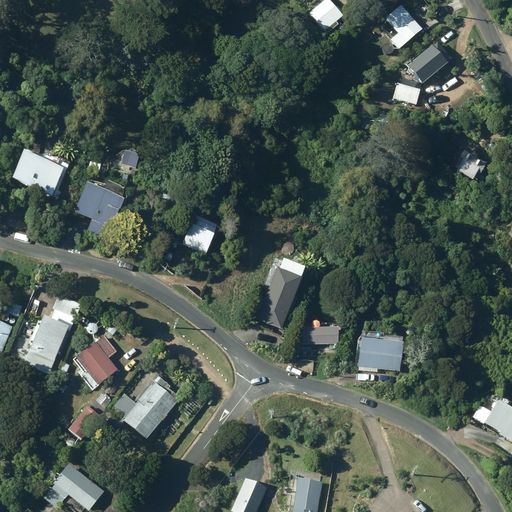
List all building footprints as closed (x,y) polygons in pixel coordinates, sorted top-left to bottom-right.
[(344,14),(332,0),(331,0),(323,0),(310,12),(329,33),(339,23),(337,20),(344,14)] [(386,18),(399,32),(391,38),(400,49),(423,28),(402,3),(386,18)] [(448,62),(433,45),(409,67),(424,83),(448,62)] [(421,89),(399,83),(394,98),(416,104),(421,89)] [(485,162),(462,149),(453,165),(454,166),(453,168),(469,178),(471,174),(476,177),(485,162)] [(32,189),(49,197),(66,162),(50,154),(49,156),(43,154),(41,158),(24,150),(11,178),(32,189)] [(83,215),(92,219),(86,232),(106,241),(124,199),(87,183),(75,212),(83,215)] [(180,199),(162,191),(157,201),(175,209),(180,199)] [(194,215),(181,246),(204,256),(214,234),(213,233),(217,225),(194,215)] [(255,321),(281,331),(302,277),(276,267),(255,321)] [(42,316),(27,352),(30,353),(25,365),(48,374),(67,330),(70,332),(82,306),(58,295),(52,310),(55,311),(51,320),(42,316)] [(6,311),(19,317),(23,308),(10,301),(6,311)] [(0,322),(0,355),(12,327),(0,322)] [(337,329),(313,329),(313,323),(304,323),(304,329),(301,329),(301,346),(337,345),(337,329)] [(107,329),(113,335),(118,329),(112,324),(107,329)] [(80,374),(92,389),(119,369),(109,357),(117,351),(105,336),(96,342),(96,341),(75,357),(76,358),(74,360),(83,372),(80,374)] [(399,340),(357,338),(355,366),(360,366),(359,370),(375,371),(375,368),(397,369),(399,340)] [(125,420),(148,438),(181,396),(175,392),(173,394),(166,388),(170,384),(161,377),(157,383),(153,379),(137,398),(139,400),(137,404),(129,397),(124,393),(113,407),(127,418),(125,420)] [(58,386),(64,392),(68,386),(62,381),(58,386)] [(103,394),(97,400),(105,407),(111,400),(103,394)] [(498,434),(511,442),(511,416),(511,414),(511,409),(496,400),(483,423),(499,432),(498,434)] [(88,405),(69,428),(82,439),(100,416),(88,405)] [(52,486),(44,497),(58,508),(61,504),(64,506),(66,504),(76,511),(81,511),(85,507),(89,511),(105,491),(69,463),(54,482),(55,484),(52,487),(52,486)] [(295,476),(289,511),(313,511),(314,511),(316,511),(321,480),(295,476)] [(243,477),(229,510),(233,511),(254,511),(266,487),(254,482),(243,477)]
